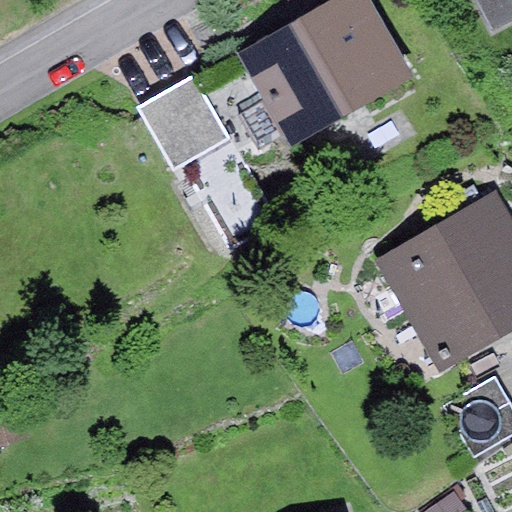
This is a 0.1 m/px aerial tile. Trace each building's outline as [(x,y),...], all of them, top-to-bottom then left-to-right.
[(370,0),(329,0),(238,51),(290,144),(413,75),(370,0)] [(511,0),(479,0),(494,26),(511,16),(511,0)] [(196,76),(138,109),(173,171),(232,138),(196,76)] [(511,214),(498,191),(377,261),(441,370),(511,328),(511,214)] [(456,492),(427,511),(463,511),(468,509),(456,492)]
